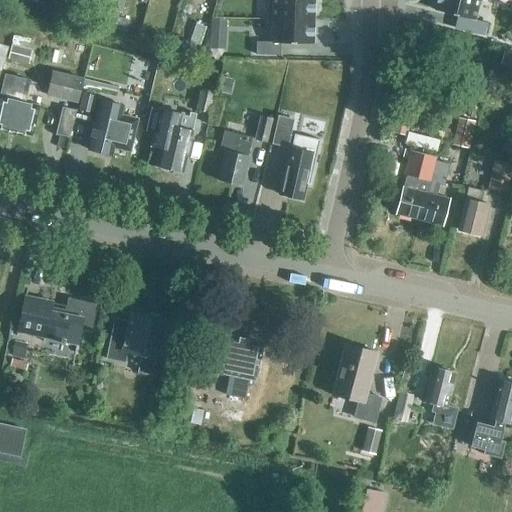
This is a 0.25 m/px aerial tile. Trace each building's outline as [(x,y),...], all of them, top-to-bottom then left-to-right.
[(33,0),(20,0),(18,8),(30,11),(33,0)] [(273,0),(273,21),(314,21),(314,0),(273,0)] [(438,0),(436,13),(476,22),(481,0),(438,0)] [(211,20),(210,34),(224,34),(225,21),(211,20)] [(273,44),(314,44),(314,21),(273,21),(273,44)] [(31,52),(11,47),(8,61),(28,66),(31,52)] [(511,53),(504,51),(499,66),(511,69),(511,53)] [(79,101),(84,78),(52,72),(48,95),(79,101)] [(0,129),(31,137),(38,106),(23,102),(28,81),(6,75),(0,97),(0,129)] [(219,90),(229,93),(233,78),(223,76),(219,90)] [(79,109),(92,112),(96,94),(83,91),(79,109)] [(210,114),(214,94),(200,91),(196,110),(210,114)] [(88,151),(112,156),(123,107),(100,102),(88,151)] [(140,130),(146,106),(132,102),(126,126),(140,130)] [(69,138),(76,112),(63,108),(55,135),(69,138)] [(188,118),(183,117),(184,114),(159,108),(149,148),(160,151),(157,167),(160,168),(161,171),(167,173),(171,170),(181,173),(195,116),(189,115),(188,118)] [(412,113),(396,109),(390,134),(406,137),(412,113)] [(267,143),(273,119),(259,116),(254,140),(267,143)] [(288,148),(294,120),(278,116),(271,145),(288,148)] [(475,122),(458,118),(451,146),(469,150),(475,122)] [(442,148),(444,136),(411,132),(409,145),(442,148)] [(241,187),(248,157),(247,157),(251,139),(224,133),(220,152),(225,153),(218,182),(241,187)] [(511,134),(507,133),(502,152),(511,154),(511,134)] [(300,169),(304,151),(291,149),(287,166),(285,166),(278,195),(302,201),(309,171),(300,169)] [(419,220),(433,161),(434,158),(411,152),(404,176),(406,176),(396,214),(419,220)] [(511,164),(494,160),(487,190),(507,194),(511,173),(511,164)] [(433,161),(419,220),(442,226),(449,200),(436,197),(439,185),(444,186),(449,166),(433,161)] [(480,236),(488,206),(480,204),(483,193),(469,189),(458,230),(480,236)] [(65,316),(52,314),(54,305),(25,299),(18,333),(77,346),(80,330),(92,333),(97,306),(69,300),(65,316)] [(153,376),(164,320),(131,313),(129,323),(115,320),(106,360),(125,364),(127,354),(141,357),(140,360),(137,373),(153,376)] [(255,382),(262,344),(223,336),(215,373),(227,376),(226,380),(228,380),(222,407),(241,411),(243,399),(244,400),(248,380),(255,382)] [(27,344),(14,341),(11,356),(24,359),(27,344)] [(375,422),(382,398),(367,394),(378,353),(346,345),(334,391),(359,398),(354,417),(375,422)] [(452,429),(457,408),(447,406),(456,373),(433,367),(424,401),(435,404),(433,412),(437,413),(434,424),(452,429)] [(511,426),(511,423),(511,384),(498,381),(487,425),(476,422),(470,447),(484,450),(483,455),(500,460),(505,442),(501,441),(505,424),(511,426)] [(407,423),(414,397),(399,393),(392,419),(407,423)] [(204,411),(174,405),(171,420),(200,426),(204,411)] [(0,453),(19,458),(26,430),(0,424),(0,453)] [(381,431),(367,428),(361,451),(375,455),(381,431)] [(363,511),(380,511),(384,494),(368,491),(363,511)]
